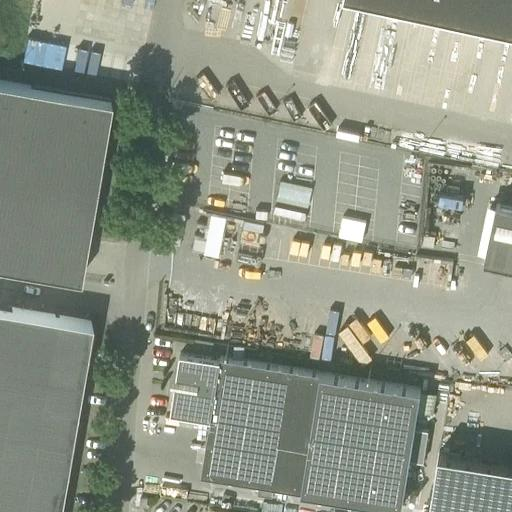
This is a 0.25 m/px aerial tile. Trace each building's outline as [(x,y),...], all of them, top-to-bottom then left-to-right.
[(511,0),(355,0),(511,33),(511,0)] [(0,264),(78,277),(109,98),(0,79),(0,264)] [(278,208),(305,215),(312,185),(285,179),(278,208)] [(511,206),(495,203),(483,262),(511,268),(511,206)] [(225,216),(210,213),(202,253),(217,256),(225,216)] [(0,511),(57,511),(90,321),(0,305),(0,511)] [(220,359),(180,352),(177,375),(171,411),(211,418),(202,474),(402,507),(421,388),(221,356),(220,359)] [(511,511),(511,463),(438,452),(428,511),(511,511)]
